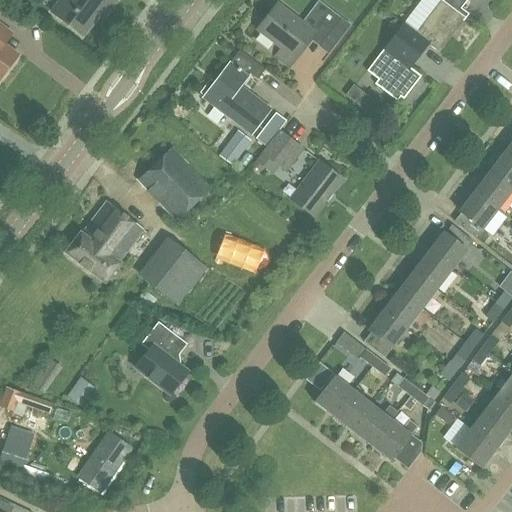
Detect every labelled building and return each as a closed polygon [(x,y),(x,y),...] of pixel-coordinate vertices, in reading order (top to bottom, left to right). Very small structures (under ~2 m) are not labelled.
[(101,12),(85,0),(61,0),(52,12),(83,36),(101,12)] [(85,0),(101,12),(104,9),(107,12),(115,0),(85,0)] [(440,0),(415,34),(428,44),(439,52),(469,14),(462,8),(467,0),(440,0)] [(281,6),(261,32),(282,48),(275,57),(287,66),(308,39),(319,47),(342,18),(320,1),(302,23),(281,6)] [(374,83),(397,100),(400,97),(403,100),(421,77),(410,68),(428,44),(415,34),(403,24),(367,72),(377,80),(374,83)] [(0,25),(0,80),(18,56),(0,42),(0,32),(3,28),(0,25)] [(259,80),(266,70),(241,51),(216,83),(211,79),(200,93),(205,97),(204,99),(252,135),(271,109),(241,86),(251,74),(259,80)] [(383,109),(366,96),(359,105),(376,119),(383,109)] [(279,168),(286,172),(304,148),(280,130),(252,165),(261,171),(264,168),(273,176),(279,167),(279,168)] [(511,141),(503,153),(511,160),(511,141)] [(228,145),(220,156),(232,165),(240,154),(228,145)] [(178,222),(213,188),(173,147),(137,180),(178,222)] [(511,160),(503,153),(488,173),(511,191),(511,190),(511,160)] [(314,217),(343,179),(319,161),(290,199),(314,217)] [(511,191),(488,173),(473,192),(497,210),(511,191)] [(482,230),(497,210),(473,192),(458,212),(460,213),(454,221),(483,244),(488,238),(486,233),(482,230)] [(118,263),(143,231),(106,203),(81,234),(80,233),(64,254),(104,285),(120,264),(118,263)] [(450,224),(426,253),(450,271),(473,241),(450,224)] [(179,307),(208,268),(168,237),(138,275),(179,307)] [(450,271),(426,253),(412,272),(436,290),(450,271)] [(436,290),(412,272),(398,291),(422,309),(436,290)] [(496,302),(504,308),(511,297),(511,295),(504,290),(496,302)] [(422,309),(398,291),(383,310),(407,328),(422,309)] [(496,302),(485,316),(494,322),(504,308),(496,302)] [(511,310),(511,309),(502,321),(510,328),(511,324),(511,310)] [(374,349),(384,357),(407,329),(383,311),(368,330),(381,340),(374,349)] [(175,361),(188,344),(160,322),(142,344),(149,349),(136,367),(171,394),(188,371),(175,361)] [(465,340),(474,347),(484,335),(474,328),(465,340)] [(343,332),(336,343),(358,359),(360,356),(365,349),(344,332),(343,332)] [(480,349),(489,355),(499,340),(491,334),(480,349)] [(465,340),(455,355),(464,361),(474,347),(465,340)] [(360,356),(372,366),(378,358),(365,349),(360,356)] [(480,349),(472,360),(480,366),(489,355),(480,349)] [(47,356),(44,361),(38,357),(26,377),(31,380),(29,383),(44,393),(63,367),(47,356)] [(385,376),(391,368),(378,358),(372,366),(385,376)] [(450,361),(441,373),(440,375),(449,382),(459,368),(450,361)] [(463,372),(452,386),(460,392),(471,378),(463,372)] [(72,396),(84,402),(95,382),(84,375),(72,396)] [(511,375),(499,392),(511,401),(511,375)] [(333,417),(353,391),(334,376),(314,402),(333,417)] [(397,386),(410,397),(417,389),(403,378),(397,386)] [(6,386),(0,400),(0,414),(10,418),(18,403),(50,413),(53,402),(6,386)] [(452,386),(443,398),(451,404),(460,392),(452,386)] [(417,402),(428,410),(434,402),(417,389),(410,397),(404,405),(410,410),(417,402)] [(353,391),(333,417),(352,432),(372,405),(353,391)] [(511,429),(511,401),(499,392),(485,411),(511,431),(511,429)] [(462,394),(454,405),(465,413),(473,402),(462,394)] [(391,420),(372,405),(352,432),(371,446),(391,420)] [(449,424),(455,416),(442,406),(436,415),(449,424)] [(511,431),(485,411),(471,430),(497,450),(511,431)] [(402,428),(392,420),(391,420),(371,446),(390,461),(399,449),(413,460),(420,452),(421,443),(410,435),(417,427),(408,420),(402,428)] [(11,425),(0,458),(0,463),(49,482),(52,474),(25,464),(36,434),(11,425)] [(497,450),(471,430),(456,450),(482,469),(497,450)] [(107,434),(74,481),(102,498),(136,451),(107,433),(107,434)]
